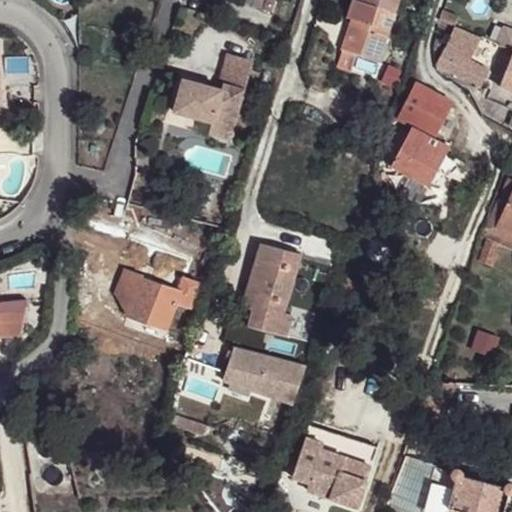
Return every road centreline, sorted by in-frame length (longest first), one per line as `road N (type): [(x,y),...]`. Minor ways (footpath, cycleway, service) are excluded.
road 1 (track): [(380,499),(499,142),(422,65),(429,0)]
road 2 (residential): [(58,200),(61,275),(47,342),(4,377),(21,511)]
road 3 (unknown): [(322,0),(246,165),(237,207)]
road 4 (residential): [(58,200),(65,193),(63,78),(45,41),(21,17),(0,11)]
